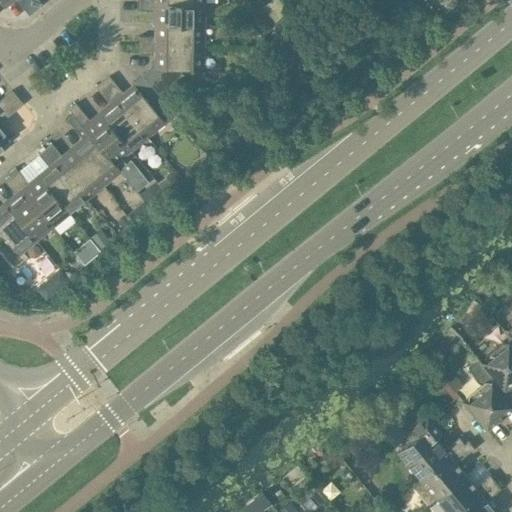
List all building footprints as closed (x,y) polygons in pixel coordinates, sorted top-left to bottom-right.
[(36,8),(28,0),(0,0),(2,2),(4,0),(17,0),(29,14),(36,8)] [(28,0),(36,8),(42,3),(40,0),(28,0)] [(154,0),(140,0),(139,0),(139,9),(154,9),(154,0)] [(159,1),(158,22),(204,23),(205,2),(159,1)] [(204,45),(204,23),(158,22),(158,35),(139,35),(139,43),(204,45)] [(203,68),(204,45),(139,43),(139,52),(158,52),(157,67),(152,66),(144,73),(159,89),(180,72),(180,67),(203,68)] [(159,89),(144,73),(133,82),(136,86),(126,94),(110,74),(104,80),(149,135),(175,113),(157,91),(159,89)] [(102,114),(131,149),(149,135),(104,80),(97,85),(113,105),(102,114)] [(9,91),(0,99),(0,109),(15,98),(9,91)] [(0,118),(1,120),(20,105),(15,98),(0,109),(0,118)] [(115,162),(131,149),(102,114),(93,121),(77,102),(70,107),(74,112),(115,162)] [(74,149),(103,184),(121,170),(115,162),(74,112),(67,117),(86,139),(74,149)] [(45,148),(57,162),(86,198),(103,184),(74,149),(65,156),(53,141),(45,148)] [(69,212),(86,198),(57,162),(45,148),(38,153),(50,168),(40,176),(69,212)] [(138,189),(149,180),(131,159),(120,167),(138,189)] [(53,225),(69,212),(40,176),(30,185),(18,170),(11,175),(53,225)] [(183,180),(176,171),(160,184),(167,193),(183,180)] [(36,239),(53,225),(11,175),(5,180),(17,195),(7,203),(36,239)] [(149,206),(166,192),(159,184),(142,197),(149,206)] [(150,207),(144,200),(127,214),(133,221),(150,207)] [(0,209),(0,233),(2,233),(23,259),(28,255),(23,250),(36,239),(7,203),(0,209)] [(119,221),(124,227),(132,220),(127,214),(119,221)] [(109,240),(102,232),(93,239),(100,248),(109,240)] [(95,243),(85,251),(91,259),(101,251),(95,243)] [(60,268),(36,287),(45,298),(68,279),(60,268)] [(511,316),(501,326),(509,335),(511,339),(511,316)] [(511,339),(509,335),(479,359),(503,389),(511,399),(511,339)] [(511,399),(503,389),(479,359),(466,370),(479,385),(462,399),(486,429),(511,407),(511,399)] [(454,373),(445,362),(437,369),(446,379),(454,373)] [(439,372),(430,379),(438,389),(447,382),(439,372)] [(396,449),(421,479),(465,443),(459,436),(444,448),(436,437),(441,432),(425,412),(405,428),(412,437),(396,449)] [(465,443),(421,479),(411,486),(427,505),(436,497),(465,473),(456,462),(474,447),(469,440),(465,443)] [(327,454),(336,465),(343,459),(334,448),(327,454)] [(436,497),(447,511),(456,511),(495,480),(489,473),(475,485),(465,473),(436,497)] [(495,480),(456,511),(494,511),(496,511),(486,499),(501,487),(495,480)] [(388,504),(392,493),(382,489),(378,500),(388,504)] [(279,511),(298,511),(291,502),(278,511),(279,511)] [(387,511),(380,503),(371,511),(387,511)]
